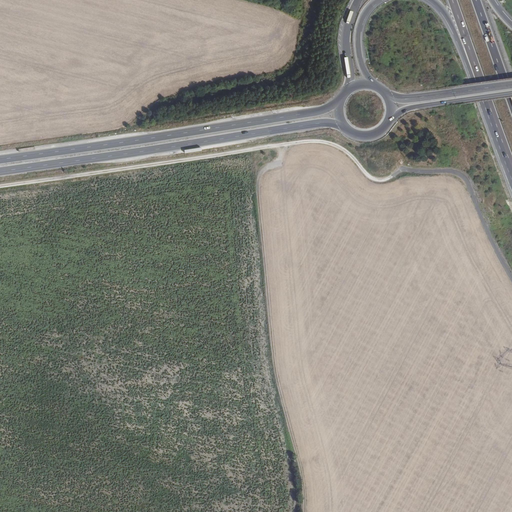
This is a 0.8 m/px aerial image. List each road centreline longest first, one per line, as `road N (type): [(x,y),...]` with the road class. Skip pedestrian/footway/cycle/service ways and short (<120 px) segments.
road 1 (track): [(283,144),(277,163),(257,177),(275,361),(308,511)]
road 2 (primary): [(0,172),(317,123),(345,127)]
road 3 (primary): [(340,99),(311,112),(0,159)]
road 4 (track): [(511,276),(461,173),(405,169),(380,180),(335,145),(283,144)]
road 5 (track): [(0,184),(283,144)]
road 6 (primary): [(511,84),(405,99),(385,93)]
road 7 (primary): [(388,120),(409,107),(511,92)]
